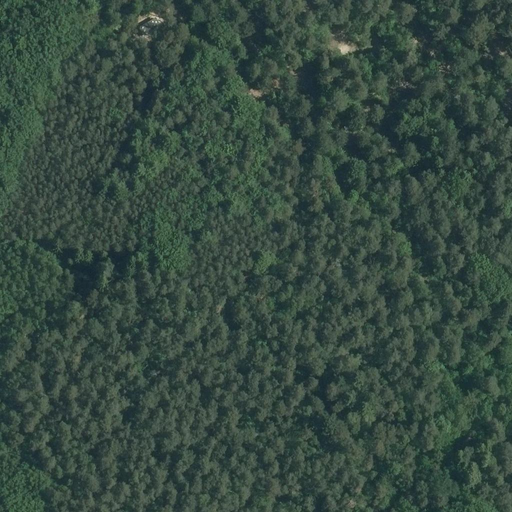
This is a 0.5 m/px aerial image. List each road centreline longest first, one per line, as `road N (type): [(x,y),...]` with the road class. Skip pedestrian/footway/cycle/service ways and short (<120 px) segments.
road 1 (track): [(511,357),(167,0)]
road 2 (track): [(474,0),(373,134),(306,147)]
road 3 (track): [(407,495),(511,403)]
